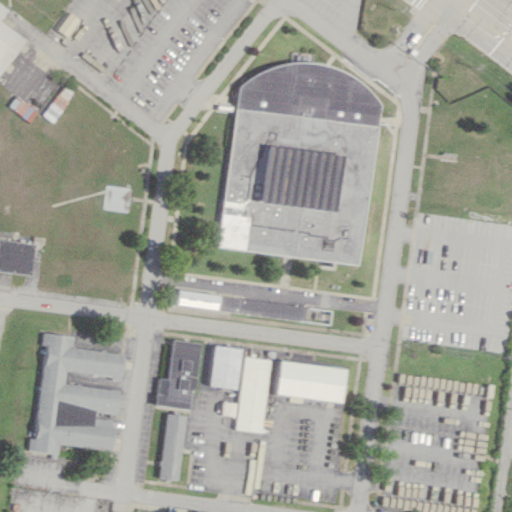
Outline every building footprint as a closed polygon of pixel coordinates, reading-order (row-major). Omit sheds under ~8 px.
[(0,25),(18,39),(0,61),(0,25)] [(215,245),(236,87),(247,74),(261,67),(282,63),(301,61),(318,64),(336,71),(350,79),(366,90),(373,103),(353,263),(215,245)] [(0,238),(29,243),(24,275),(0,271),(0,238)] [(173,303),(215,309),(216,295),(174,289),(173,303)] [(220,295),(218,310),(303,320),(305,306),(220,295)] [(38,332),(36,344),(41,345),(38,365),(37,364),(30,417),(32,418),(29,437),(24,437),(22,449),(47,453),(46,457),(52,458),(53,453),(54,454),(55,443),(107,450),(110,426),(109,426),(110,419),(91,417),(92,410),(112,413),(115,390),(59,382),(61,369),(108,376),(108,378),(117,380),(120,353),(67,346),(69,336),(38,332)] [(186,408),(188,390),(192,390),(198,342),(169,339),(164,378),(157,377),(155,393),(153,393),(152,404),(186,408)] [(212,344),(238,348),(233,388),(206,384),(212,344)] [(243,356),(268,359),(259,432),(233,428),(243,356)] [(275,360),(340,369),(335,401),(270,392),(275,360)] [(221,401),(234,402),(232,416),(219,414),(221,401)] [(165,412),(171,413),(172,409),(177,410),(177,414),(184,415),(179,447),(181,447),(181,451),(179,451),(175,479),(168,478),(167,481),(164,480),(164,477),(156,476),(158,464),(156,464),(157,459),(158,460),(165,412)] [(12,511),(6,511),(7,502),(14,503),(12,511)]
